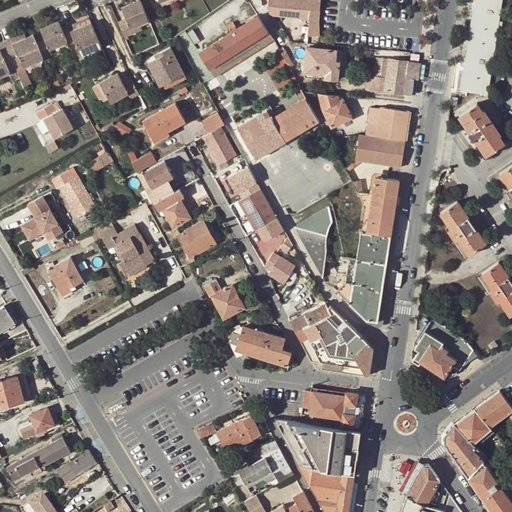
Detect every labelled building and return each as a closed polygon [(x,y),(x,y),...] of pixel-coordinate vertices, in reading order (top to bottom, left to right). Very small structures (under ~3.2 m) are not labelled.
[(150,18),(141,0),(138,0),(123,6),(128,17),(119,21),(125,35),(128,34),(135,31),(133,25),(141,21),(150,18)] [(310,9),(320,10),(320,0),(297,0),(297,8),(310,9)] [(499,15),(501,0),(476,0),(463,83),(488,87),(493,56),(497,57),(499,51),(494,50),(498,27),(502,27),(503,22),(498,21),(499,15)] [(509,0),(501,0),(499,15),(507,16),(509,0)] [(280,13),(281,6),(268,5),(268,4),(267,4),(269,12),(271,12),(280,13)] [(312,22),(318,22),(320,10),(310,9),(309,21),(311,22),(312,22)] [(209,68),(268,31),(258,15),(237,28),(232,32),(199,52),(209,68)] [(498,21),(503,22),(509,23),(510,16),(507,16),(499,15),(498,21)] [(64,28),(61,21),(43,29),(48,40),(40,43),(47,58),(56,54),(53,48),(62,45),(69,41),(64,28)] [(144,27),(143,24),(141,21),(133,25),(135,31),(144,27)] [(103,45),(93,22),(85,25),(79,27),(77,22),(64,28),(69,41),(70,43),(77,40),(83,54),(103,45)] [(232,32),(237,28),(233,22),(227,25),(229,29),(230,29),(232,32)] [(310,35),(317,36),(318,22),(312,22),(310,35)] [(273,39),(268,31),(209,68),(214,76),(273,39)] [(26,67),(47,58),(40,43),(36,34),(29,37),(23,39),(21,35),(7,41),(19,68),(25,65),(26,67)] [(19,68),(7,41),(0,44),(0,78),(13,73),(12,70),(19,68)] [(149,61),(159,78),(164,89),(188,75),(172,45),(161,50),(163,54),(149,61)] [(283,47),(279,49),(289,67),(293,65),(283,47)] [(338,75),(344,75),(345,68),(341,68),(343,50),(307,47),(304,77),(326,79),(326,78),(332,79),(337,79),(338,75)] [(387,75),(389,59),(377,57),(372,90),(379,91),(381,77),(378,76),(378,74),(387,75)] [(407,78),(409,61),(389,59),(387,75),(385,92),(404,94),(407,78)] [(155,80),(159,78),(149,61),(146,63),(155,80)] [(419,62),(409,61),(407,78),(413,78),(417,79),(419,62)] [(25,65),(19,68),(27,86),(29,85),(30,85),(33,84),(26,67),(25,65)] [(141,92),(133,78),(125,82),(119,72),(95,85),(103,100),(111,96),(113,100),(122,95),(130,91),(133,96),(141,92)] [(379,91),(385,92),(387,75),(378,74),(378,76),(381,77),(379,91)] [(413,78),(407,78),(404,94),(408,94),(412,92),(413,78)] [(216,103),(229,95),(221,79),(207,87),(216,103)] [(55,91),(60,89),(56,81),(51,84),(55,91)] [(306,97),(298,82),(294,85),(302,100),(306,97)] [(337,95),(319,93),(323,109),(339,101),(337,95)] [(309,103),(306,97),(302,100),(272,117),(275,122),(309,103)] [(351,117),(342,99),(339,101),(323,109),(331,126),(351,117)] [(152,138),(167,130),(185,120),(176,102),(143,120),(152,138)] [(486,154),(503,142),(498,134),(499,134),(482,108),(481,109),(475,102),(458,114),(470,131),(468,132),(473,138),(474,137),(486,154)] [(45,118),(51,129),(56,137),(74,127),(63,107),(57,110),(53,103),(38,111),(42,119),(45,118)] [(286,141),(318,121),(309,103),(275,122),(286,141)] [(369,108),(365,136),(404,141),(409,111),(379,107),(379,109),(369,108)] [(267,108),(237,126),(255,158),(286,141),(275,122),(272,117),(267,108)] [(48,130),(51,129),(45,118),(42,119),(48,130)] [(127,127),(120,122),(114,125),(117,131),(119,131),(123,133),(127,127)] [(206,128),(209,133),(218,128),(216,124),(206,128)] [(225,131),(222,127),(204,136),(209,145),(211,144),(208,140),(225,131)] [(169,133),(167,130),(152,138),(154,141),(169,133)] [(227,136),(225,131),(208,140),(211,144),(227,136)] [(211,144),(209,145),(219,164),(226,160),(237,154),(227,136),(211,144)] [(359,162),(400,168),(404,141),(365,136),(360,136),(359,136),(355,162),(359,162)] [(52,152),(61,147),(57,139),(47,144),(52,152)] [(112,159),(107,150),(89,160),(94,169),(103,164),(112,159)] [(133,161),(137,159),(132,150),(127,152),(132,161),(133,161)] [(142,169),(156,162),(151,151),(137,159),(133,161),(137,168),(138,172),(142,169)] [(107,171),(116,166),(112,159),(103,164),(107,171)] [(165,160),(144,172),(146,175),(153,188),(174,176),(165,160)] [(226,160),(219,164),(222,169),(229,165),(226,160)] [(511,162),(498,172),(511,190),(508,191),(511,196),(511,162)] [(250,165),(229,175),(240,197),(261,186),(250,165)] [(353,165),(344,169),(348,174),(355,169),(353,165)] [(74,178),(78,176),(73,167),(69,169),(74,178)] [(96,207),(78,176),(74,178),(69,169),(52,179),(57,188),(60,186),(69,202),(77,217),(96,207)] [(146,175),(141,178),(154,202),(159,200),(153,188),(146,175)] [(159,200),(180,188),(174,176),(153,188),(159,200)] [(390,235),(399,180),(375,177),(372,193),(365,192),(357,191),(363,201),(358,231),(360,231),(390,235)] [(357,191),(365,192),(363,181),(353,183),(357,191)] [(185,196),(180,188),(159,200),(154,202),(159,210),(163,208),(180,199),(185,196)] [(274,211),(261,188),(239,200),(255,230),(277,217),(274,211)] [(63,232),(42,196),(28,204),(32,211),(38,208),(41,214),(21,226),(29,240),(46,230),(51,238),(63,232)] [(191,217),(180,199),(163,208),(174,226),(191,217)] [(469,254),(486,243),(474,225),(476,224),(472,217),(469,219),(456,201),(440,212),(451,228),(449,229),(456,240),(458,239),(469,254)] [(322,278),(327,248),(327,244),(327,240),(327,236),(328,232),(329,228),(331,224),(332,221),(329,205),(293,226),(322,278)] [(114,226),(110,219),(97,227),(100,233),(114,226)] [(181,233),(178,229),(171,233),(174,238),(179,235),(190,257),(186,260),(188,264),(196,260),(193,256),(216,243),(204,221),(181,233)] [(118,234),(114,226),(100,233),(102,237),(109,249),(113,247),(116,245),(124,260),(121,262),(118,264),(118,266),(121,271),(123,269),(126,275),(130,273),(145,265),(146,266),(155,261),(135,225),(118,234)] [(100,233),(97,227),(90,230),(96,240),(102,237),(100,233)] [(90,230),(78,238),(83,247),(92,242),(96,240),(90,230)] [(386,263),(390,235),(360,231),(356,258),(386,263)] [(96,251),(100,249),(96,240),(92,242),(96,251)] [(284,242),(281,247),(288,252),(291,247),(284,242)] [(113,247),(121,262),(124,260),(116,245),(113,247)] [(274,264),(279,256),(276,254),(271,262),(274,264)] [(75,285),(84,280),(71,256),(49,268),(63,295),(77,288),(75,285)] [(274,264),(269,273),(268,274),(284,284),(295,266),(279,256),(274,264)] [(377,320),(386,263),(356,258),(349,257),(345,281),(337,290),(365,318),(377,320)] [(270,261),(265,267),(269,273),(274,264),(271,262),(270,261)] [(511,315),(511,314),(511,276),(510,278),(498,261),(481,272),(492,288),(490,290),(498,301),(500,299),(511,315)] [(147,268),(146,266),(145,265),(130,273),(132,276),(147,268)] [(212,295),(222,290),(217,279),(204,286),(210,297),(213,296),(212,295)] [(237,282),(222,290),(212,295),(213,296),(224,317),(248,305),(237,282)] [(306,353),(310,361),(312,361),(322,363),(321,369),(341,372),(341,371),(364,374),(365,375),(366,375),(366,374),(369,374),(369,366),(370,366),(371,360),(372,354),(371,354),(373,346),(367,342),(368,341),(326,301),(324,302),(325,304),(290,322),(300,341),(302,340),(308,352),(306,353)] [(14,321),(4,305),(0,307),(0,330),(12,323),(14,321)] [(465,362),(476,354),(463,334),(461,337),(431,317),(414,346),(418,350),(412,360),(419,365),(421,362),(444,377),(452,365),(456,371),(456,369),(459,370),(465,362)] [(237,356),(238,356),(246,352),(287,365),(291,352),(282,349),(285,338),(254,329),(251,322),(226,335),(237,356)] [(12,323),(0,330),(0,333),(0,334),(14,326),(12,323)] [(491,348),(497,344),(494,340),(488,344),(491,348)] [(17,376),(23,400),(29,398),(22,374),(17,376)] [(6,404),(23,400),(17,376),(0,379),(0,411),(7,409),(6,404)] [(313,390),(349,395),(350,392),(314,387),(313,390)] [(303,407),(311,408),(313,390),(311,390),(305,390),(303,407)] [(309,423),(327,425),(360,430),(366,394),(350,392),(349,395),(313,390),(311,408),(309,423)] [(511,408),(499,390),(475,407),(474,407),(488,426),(507,412),(511,408)] [(45,431),(60,425),(53,407),(48,409),(48,407),(30,414),(31,416),(18,422),(24,436),(36,430),(39,435),(45,433),(45,431)] [(454,422),(454,423),(473,443),(490,428),(488,426),(474,407),(454,422)] [(251,414),(217,431),(222,443),(235,437),(239,445),(261,435),(251,414)] [(300,422),(274,419),(290,448),(299,466),(354,473),(356,456),(360,430),(327,425),(309,423),(300,422)] [(217,431),(212,422),(196,430),(201,438),(217,431)] [(444,443),(467,475),(482,459),(485,456),(476,446),(473,443),(454,423),(445,434),(444,443)] [(493,431),(490,428),(473,443),(476,446),(493,431)] [(72,448),(65,434),(55,440),(9,465),(17,480),(25,476),(30,475),(47,466),(45,463),(72,448)] [(235,437),(222,443),(226,451),(239,445),(235,437)] [(285,459),(274,440),(270,442),(274,449),(264,454),(265,457),(272,470),(273,472),(284,467),(286,472),(291,470),(285,459)] [(274,449),(270,442),(251,451),(255,459),(264,454),(274,449)] [(98,462),(90,449),(69,462),(77,474),(98,462)] [(272,470),(265,457),(249,466),(247,463),(234,470),(236,474),(239,472),(245,484),(255,479),(272,470)] [(467,475),(483,498),(502,485),(489,468),(486,464),(486,465),(482,459),(467,475)] [(408,491),(407,493),(426,504),(426,503),(428,499),(434,489),(440,479),(435,472),(429,463),(426,460),(420,469),(418,471),(416,476),(411,485),(409,488),(408,491)] [(65,482),(77,474),(69,462),(57,469),(65,482)] [(500,472),(508,481),(508,480),(511,476),(511,467),(508,464),(500,472)] [(489,468),(502,485),(508,481),(500,472),(493,465),(489,468)] [(299,466),(324,511),(347,511),(354,473),(299,466)] [(293,475),(291,470),(286,472),(284,467),(273,472),(276,478),(279,483),(293,475)] [(274,479),(276,478),(273,472),(272,470),(255,479),(257,483),(264,479),(268,482),(274,479)] [(502,485),(483,498),(493,511),(511,511),(511,485),(510,483),(508,480),(508,481),(502,485)] [(242,486),(235,491),(239,497),(242,502),(245,500),(250,498),(242,486)] [(314,511),(302,490),(293,495),(297,503),(285,509),(286,511),(314,511)] [(239,497),(235,491),(224,498),(228,505),(239,497)] [(444,503),(446,495),(439,492),(436,502),(440,504),(444,503)] [(54,511),(43,493),(28,502),(34,511),(54,511)] [(426,504),(407,493),(406,494),(403,505),(400,511),(442,511),(443,509),(426,503),(426,504)] [(463,511),(457,502),(450,493),(446,504),(445,509),(444,510),(448,511),(463,511)] [(266,511),(257,494),(250,498),(245,500),(251,511),(266,511)] [(428,499),(426,503),(443,509),(445,509),(446,504),(444,503),(440,504),(436,502),(428,499)] [(24,505),(27,511),(34,511),(28,502),(24,505)] [(107,511),(113,508),(110,502),(102,507),(105,511),(107,511)]
